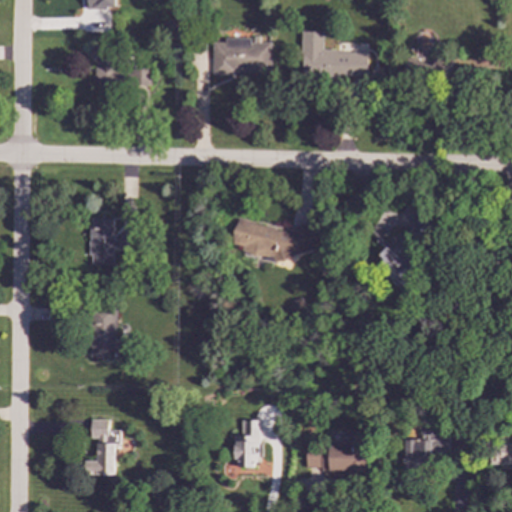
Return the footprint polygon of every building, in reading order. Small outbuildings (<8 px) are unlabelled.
[(88,0),(88,8),(114,9),(114,0),(88,0)] [(366,52),(323,52),(323,32),(301,31),(300,75),(366,76),(366,52)] [(270,42),(259,43),(259,37),(251,37),(251,38),(224,38),(224,43),(212,43),(212,74),(270,73),(270,42)] [(122,85),(122,47),(90,47),(89,61),(95,61),(94,85),(122,85)] [(431,66),(408,58),(404,68),(446,83),(453,61),(435,55),(431,66)] [(149,67),(132,68),(133,87),(150,87),(149,67)] [(374,269),(406,291),(423,266),(411,258),(434,226),(417,215),(393,248),(387,244),(378,256),(382,259),(374,269)] [(112,266),(112,250),(130,250),(130,236),(112,236),(112,218),(89,218),(89,266),(112,266)] [(310,223),(281,230),(236,219),(229,248),(263,256),(266,256),(272,257),(273,260),(317,249),(310,223)] [(113,359),(115,309),(92,308),(90,358),(113,359)] [(84,474),(113,475),(114,444),(118,445),(119,431),(107,430),(108,420),(90,420),(89,438),(96,438),(95,461),(84,461),(84,474)] [(235,467),(255,467),(255,457),(260,457),(259,420),(240,421),(241,436),(234,436),(235,467)] [(511,430),(510,445),(490,445),(489,464),(511,464),(511,430)] [(305,470),(365,470),(365,433),(348,433),(348,443),(305,443),(305,470)]
